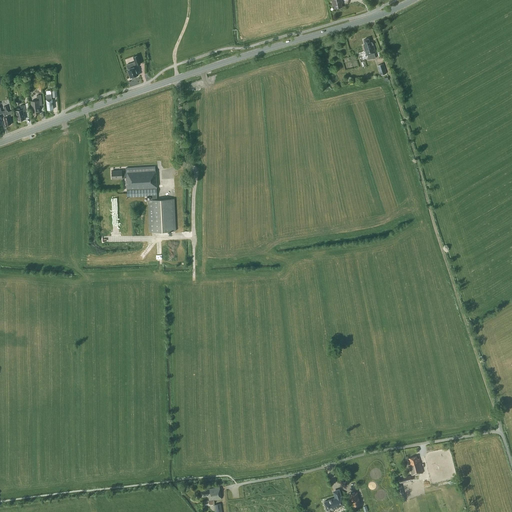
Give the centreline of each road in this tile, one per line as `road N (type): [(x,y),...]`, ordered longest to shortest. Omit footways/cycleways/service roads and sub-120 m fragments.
road 1 (secondary): [(0,142),(410,0)]
road 2 (track): [(500,430),(371,18)]
road 3 (unclassified): [(237,484),(500,430),(511,466)]
